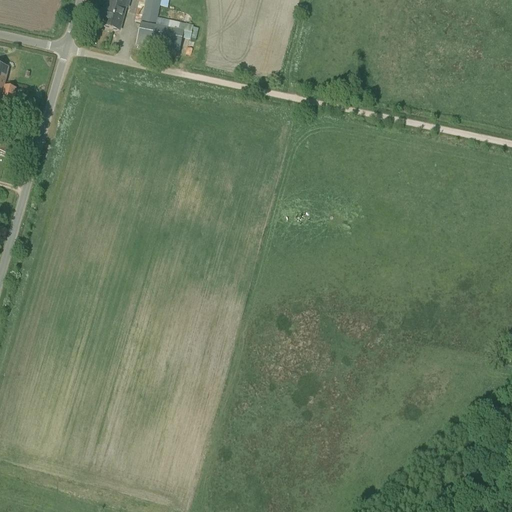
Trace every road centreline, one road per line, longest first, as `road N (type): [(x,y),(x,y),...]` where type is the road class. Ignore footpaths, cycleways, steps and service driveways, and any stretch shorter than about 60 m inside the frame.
road 1 (tertiary): [(0,276),(65,49)]
road 2 (track): [(284,98),(511,145)]
road 3 (track): [(65,49),(284,98)]
